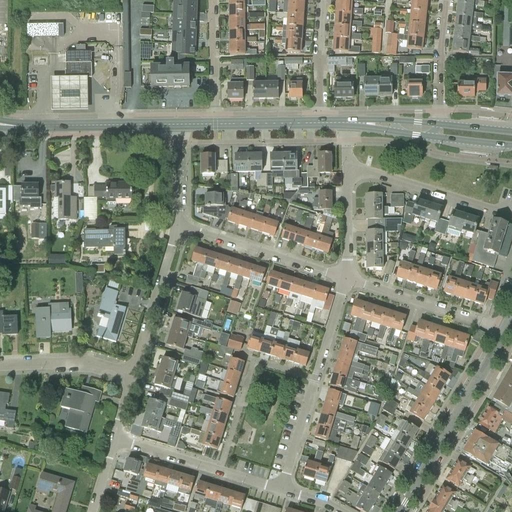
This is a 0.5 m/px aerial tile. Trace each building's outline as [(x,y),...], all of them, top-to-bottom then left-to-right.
[(417,0),(412,0),(411,12),(426,14),(427,1),(417,0)] [(173,56),(174,63),(167,63),(167,68),(151,68),(151,89),(189,88),(189,67),(185,67),(184,57),(194,57),(196,2),(179,1),(178,20),(174,19),(172,56),(173,56)] [(304,4),(289,3),(278,2),(277,6),(289,7),(289,16),(303,16),(304,4)] [(351,10),(352,3),(337,2),(336,14),(351,15),(362,16),(362,11),(351,10)] [(458,5),(457,17),(477,19),(483,20),(483,15),(472,14),(473,7),(458,5)] [(229,8),(229,20),(245,20),(245,19),(256,19),(256,14),(245,15),(244,8),(229,8)] [(425,26),(426,14),(411,12),(400,11),(399,15),(411,16),(410,25),(425,26)] [(336,14),(335,27),(350,28),(361,29),(361,24),(350,23),(351,15),(336,14)] [(288,20),(288,28),(302,29),(303,16),(289,16),(277,15),(277,19),(288,20)] [(457,17),(456,29),(470,30),(481,32),(482,27),(476,26),(477,19),(457,17)] [(229,32),(245,32),(245,31),(256,31),(256,27),(245,27),(245,20),(229,20),(229,32)] [(405,29),(405,37),(423,39),(425,26),(410,25),(398,23),(398,28),(405,29)] [(58,38),(58,25),(43,25),(27,25),(27,38),(43,38),(58,38)] [(288,28),(276,27),(276,32),(287,32),(287,41),(301,42),(302,29),(288,28)] [(360,36),(349,36),(350,28),(335,27),(334,40),(349,41),(349,40),(360,41),(360,36)] [(454,41),(469,42),(480,44),(481,39),(469,38),(470,30),(456,29),(454,41)] [(381,30),(373,30),(373,43),(379,43),(381,43),(381,30)] [(229,32),(229,44),(245,44),(245,43),(256,43),(256,39),(245,39),(245,32),(229,32)] [(404,42),(405,37),(389,35),(388,48),(396,49),(397,41),(404,42)] [(423,39),(405,37),(404,42),(408,42),(407,50),(422,51),(423,39)] [(300,54),(301,42),(287,41),(276,40),(275,45),(286,46),(286,53),(300,54)] [(359,48),(348,47),(349,41),(334,40),(334,53),(348,54),(348,53),(359,54),(359,48)] [(468,49),(469,42),(454,41),(453,53),(478,56),(479,51),(468,49)] [(373,43),(372,54),(380,54),(381,43),(379,43),(373,43)] [(245,56),(256,55),(256,51),(250,51),(250,50),(245,50),(245,44),(229,44),(230,56),(245,56)] [(76,53),(66,54),(66,59),(66,79),(87,79),(91,79),(91,58),(91,53),(85,53),(85,47),(76,47),(76,53)] [(232,70),(242,70),(242,62),(232,62),(232,70)] [(430,73),(430,66),(416,65),(416,73),(430,73)] [(511,77),(500,77),(500,66),(492,66),(492,80),(492,81),(497,81),(497,97),(511,97),(511,77)] [(87,79),(66,79),(51,79),(51,96),(52,112),(88,112),(88,96),(87,79)] [(335,99),(353,99),(353,86),(341,86),(340,79),(335,79),(335,86),(335,99)] [(228,101),(243,101),(242,80),(232,80),(232,86),(228,86),(228,101)] [(302,85),(302,80),(296,80),(296,85),(289,85),(289,100),(302,100),(302,85)] [(378,98),(378,80),(365,80),(365,98),(378,98)] [(391,80),(378,80),(378,98),(392,98),(391,80)] [(486,91),(486,81),(473,81),(473,85),(458,85),(457,97),(474,98),(475,91),(486,91)] [(408,98),(422,98),(422,83),(406,83),(406,90),(408,90),(408,98)] [(266,100),(266,84),(253,84),(253,101),(266,100)] [(278,84),(266,84),(266,100),(279,100),(278,84)] [(248,173),(248,155),(235,156),(235,173),(248,173)] [(261,155),(248,155),(248,173),(255,173),(255,181),(257,181),(260,181),(260,175),(261,175),(261,155)] [(284,172),(283,155),(270,155),(271,173),(284,172)] [(283,155),(284,172),(284,180),(293,180),(293,187),(301,187),(301,180),(299,180),(299,172),(297,172),(297,155),(283,155)] [(319,174),(331,174),(331,155),(318,155),(318,164),(313,164),(313,168),(307,168),(307,174),(307,178),(319,178),(319,174)] [(215,174),(227,174),(227,162),(220,162),(220,166),(215,166),(214,156),(201,156),(201,175),(215,175),(215,174)] [(266,175),(261,175),(260,175),(260,181),(257,181),(257,188),(266,188),(266,175)] [(76,198),(70,198),(69,183),(56,183),(56,186),(56,192),(56,198),(54,198),(54,220),(76,220),(76,198)] [(94,186),(94,199),(97,199),(97,202),(106,202),(106,204),(115,204),(115,199),(131,199),(131,183),(106,183),(106,186),(94,186)] [(41,198),(38,198),(38,185),(30,185),(30,184),(23,184),(23,185),(21,185),(21,187),(13,187),(13,202),(18,202),(18,207),(29,207),(29,209),(41,209),(41,198)] [(0,220),(5,220),(5,201),(11,201),(11,204),(12,204),(12,187),(0,186),(0,220)] [(213,189),(213,195),(205,195),(205,207),(202,207),(202,214),(217,219),(217,217),(224,219),(228,208),(228,207),(223,207),(223,195),(222,195),(222,191),(213,189)] [(319,193),(319,199),(313,199),(313,211),(331,211),(331,193),(319,193)] [(366,196),(366,208),(382,208),(382,196),(366,196)] [(391,208),(403,208),(403,196),(391,196),(391,208)] [(96,199),(84,199),(84,221),(96,221),(96,199)] [(239,226),(241,222),(243,213),(247,202),(244,201),(240,203),(237,211),(231,209),(231,210),(228,208),(224,219),(228,220),(227,223),(239,226)] [(424,222),(429,205),(416,201),(413,212),(408,210),(403,224),(410,225),(412,216),(419,219),(419,220),(424,222)] [(434,233),(440,235),(444,222),(438,220),(442,209),(429,205),(424,222),(429,224),(429,222),(436,224),(434,233)] [(382,208),(366,208),(366,220),(382,220),(382,208)] [(282,219),(284,211),(277,209),(275,216),(282,219)] [(299,224),(303,212),(298,211),(294,223),(299,224)] [(250,230),(255,217),(243,213),(241,222),(239,226),(250,230)] [(466,216),(453,213),(450,223),(444,222),(440,235),(446,237),(448,230),(460,233),(464,222),(466,216)] [(304,247),(308,234),(314,217),(308,215),(303,232),(297,230),(293,243),(304,247)] [(477,246),(481,233),(475,231),(478,220),(466,216),(464,222),(460,233),(465,235),(466,233),(473,235),(470,244),(476,246),(477,246)] [(262,234),(263,229),(266,220),(255,217),(250,230),(262,234)] [(324,225),(322,231),(327,233),(331,219),(327,218),(324,225)] [(266,220),(263,229),(262,234),(273,237),(278,224),(266,220)] [(488,235),(481,233),(477,246),(476,246),(471,262),(493,269),(497,256),(506,258),(511,239),(511,226),(492,221),(488,235)] [(317,247),(322,231),(324,225),(323,225),(319,224),(315,236),(308,234),(304,247),(316,251),(317,247)] [(31,225),(31,239),(44,239),(44,225),(31,225)] [(293,243),(297,230),(285,226),(281,240),(293,243)] [(125,252),(131,252),(129,239),(124,239),(124,230),(114,230),(114,231),(94,231),(94,230),(84,231),(84,243),(94,243),(94,248),(114,247),(114,255),(123,255),(123,256),(125,256),(125,252)] [(327,254),(332,241),(331,241),(333,235),(327,233),(322,231),(317,247),(316,251),(327,254)] [(366,245),(382,245),(382,232),(366,233),(366,245)] [(405,252),(407,245),(400,243),(398,250),(405,252)] [(366,245),(366,257),(382,257),(382,245),(366,245)] [(196,287),(199,279),(201,272),(203,266),(207,253),(196,249),(191,262),(197,264),(193,277),(187,276),(185,284),(196,287)] [(406,282),(411,266),(415,253),(410,251),(406,264),(401,263),(396,278),(406,282)] [(219,256),(207,253),(203,266),(215,270),(219,256)] [(416,285),(421,269),(425,256),(420,255),(416,268),(411,266),(406,282),(416,285)] [(226,273),(229,263),(230,260),(219,256),(215,270),(226,273)] [(382,257),(366,257),(367,269),(383,269),(382,257)] [(449,260),(443,258),(440,265),(446,267),(449,260)] [(231,275),(237,277),(242,264),(230,260),(229,263),(226,273),(224,279),(229,280),(231,275)] [(390,277),(394,264),(388,262),(384,275),(390,277)] [(443,294),(454,297),(459,281),(464,264),(459,262),(455,273),(456,274),(454,280),(448,278),(445,290),(443,294)] [(249,280),(253,267),(242,264),(237,277),(236,282),(240,284),(242,278),(249,280)] [(469,266),(466,276),(470,278),(474,267),(469,266)] [(265,271),(253,267),(249,280),(261,284),(265,271)] [(416,285),(426,288),(431,272),(421,269),(416,285)] [(437,288),(441,276),(441,273),(436,272),(436,274),(431,272),(426,288),(436,291),(437,288)] [(278,290),(281,280),(282,277),(271,273),(266,286),(278,290)] [(93,282),(94,275),(87,274),(86,281),(93,282)] [(278,290),(290,293),(294,280),(282,277),(281,280),(278,290)] [(288,299),(292,300),(299,302),(301,297),(305,284),(294,280),(290,293),(288,299)] [(459,281),(454,297),(463,300),(467,289),(468,284),(459,281)] [(484,306),(486,299),(493,301),(498,285),(489,282),(486,290),(478,287),(473,303),(484,306)] [(317,287),(305,284),(301,297),(299,302),(304,304),(310,306),(312,301),(317,287)] [(463,300),(473,303),(478,287),(468,284),(467,289),(463,300)] [(334,298),(327,295),(328,291),(317,287),(312,301),(310,306),(315,308),(329,313),(334,298)] [(182,294),(176,311),(200,319),(208,294),(191,288),(188,296),(182,294)] [(116,343),(126,308),(114,305),(118,292),(106,289),(98,317),(109,320),(106,329),(99,327),(97,337),(116,343)] [(260,300),(258,307),(264,309),(266,302),(260,300)] [(352,331),(357,333),(366,305),(356,301),(351,317),(356,319),(352,331)] [(231,302),(227,313),(236,316),(240,305),(231,302)] [(49,310),(36,310),(37,339),(50,338),(50,331),(68,330),(68,317),(70,317),(70,310),(69,310),(69,304),(49,305),(49,310)] [(371,323),(375,308),(366,305),(357,333),(361,334),(365,322),(371,323)] [(380,326),(384,315),(385,311),(375,308),(371,323),(380,326)] [(385,328),(390,330),(395,314),(385,311),(384,315),(380,326),(377,339),(381,340),(385,328)] [(3,336),(17,335),(17,318),(4,318),(4,317),(2,317),(2,313),(0,312),(0,333),(3,334),(3,336)] [(395,314),(390,330),(387,342),(390,343),(391,344),(395,331),(401,333),(405,317),(395,314)] [(174,320),(170,333),(192,339),(193,334),(197,335),(199,328),(210,331),(211,326),(191,320),(190,325),(174,320)] [(418,343),(419,339),(424,340),(429,325),(419,322),(417,329),(411,327),(407,341),(416,344),(418,343)] [(439,328),(429,325),(424,340),(420,353),(421,353),(425,355),(429,342),(434,343),(439,328)] [(270,357),(270,356),(276,338),(269,336),(271,329),(266,328),(262,341),(258,353),(270,357)] [(444,346),(447,336),(449,331),(439,328),(434,343),(444,346)] [(454,349),(455,344),(459,334),(449,331),(447,336),(444,346),(440,359),(445,361),(449,348),(454,349)] [(192,339),(170,333),(166,346),(182,351),(186,338),(192,339)] [(281,346),(274,344),(276,338),(270,356),(270,357),(282,360),(288,340),(289,335),(285,334),(281,346)] [(469,337),(459,334),(455,344),(454,349),(449,363),(454,364),(457,357),(462,359),(464,353),(469,337)] [(228,348),(240,352),(243,340),(231,337),(228,348)] [(258,353),(262,341),(250,337),(246,350),(258,353)] [(293,364),(297,351),(300,343),(288,340),(282,360),(293,364)] [(375,358),(378,350),(344,340),(340,352),(353,355),(357,357),(358,353),(375,358)] [(231,357),(231,356),(233,351),(221,347),(218,357),(223,359),(224,355),(231,357)] [(185,351),(183,356),(200,361),(203,354),(198,352),(198,351),(191,349),(190,352),(185,351)] [(297,351),(293,364),(306,367),(309,355),(297,351)] [(368,368),(364,366),(351,362),(353,355),(340,352),(337,363),(362,371),(367,372),(368,368)] [(200,361),(183,356),(181,363),(198,368),(200,361)] [(174,377),(178,364),(162,359),(158,372),(174,377)] [(231,360),(228,371),(240,375),(244,364),(231,360)] [(362,371),(337,363),(333,375),(351,381),(354,373),(361,375),(362,371)] [(429,364),(423,374),(445,386),(450,377),(429,364)] [(511,416),(511,367),(493,400),(497,402),(495,406),(506,412),(511,416)] [(220,382),(237,387),(240,375),(228,371),(224,383),(220,382)] [(445,386),(423,374),(419,371),(416,375),(428,383),(425,387),(439,395),(445,386)] [(177,378),(174,377),(158,372),(154,386),(161,388),(159,396),(170,399),(182,403),(188,405),(189,398),(184,397),(183,396),(172,393),(173,391),(177,378)] [(351,381),(333,375),(329,387),(355,395),(357,390),(349,388),(351,381)] [(187,381),(183,396),(184,397),(189,398),(192,389),(194,383),(187,381)] [(195,387),(203,390),(205,384),(197,381),(195,387)] [(233,399),(237,387),(220,382),(217,393),(221,394),(220,395),(233,399)] [(98,403),(101,393),(82,387),(80,394),(66,390),(61,407),(70,410),(65,427),(84,433),(94,401),(98,403)] [(425,387),(420,396),(434,404),(439,395),(425,387)] [(382,402),(385,392),(377,389),(375,396),(378,396),(376,401),(382,402)] [(417,400),(415,405),(429,413),(434,404),(420,396),(408,389),(406,393),(417,400)] [(328,391),(325,403),(338,407),(341,395),(328,391)] [(13,430),(16,412),(3,410),(4,405),(8,405),(9,394),(0,392),(0,422),(6,423),(5,428),(13,430)] [(157,395),(155,403),(165,406),(168,407),(170,399),(159,396),(157,395)] [(203,401),(215,405),(213,412),(228,416),(231,404),(217,400),(204,396),(203,401)] [(165,420),(175,423),(177,424),(181,425),(188,405),(182,403),(170,399),(168,407),(181,410),(178,420),(166,416),(165,420)] [(388,400),(385,405),(395,411),(398,406),(388,400)] [(149,401),(145,415),(161,419),(165,406),(155,403),(149,401)] [(423,422),(429,413),(415,405),(410,402),(405,411),(423,422)] [(325,403),(321,415),(340,421),(340,420),(347,422),(353,424),(354,419),(336,413),(338,407),(325,403)] [(392,417),(395,411),(385,405),(381,410),(392,417)] [(511,416),(506,412),(495,406),(492,409),(489,407),(479,425),(488,430),(494,420),(496,421),(499,417),(511,425),(511,416)] [(210,423),(224,428),(228,416),(213,412),(201,408),(199,414),(211,417),(210,423)] [(369,409),(367,415),(376,417),(378,412),(369,409)] [(165,420),(161,419),(145,415),(141,428),(161,434),(165,420)] [(321,415),(317,427),(337,432),(340,421),(321,415)] [(380,415),(377,420),(384,424),(387,419),(380,415)] [(202,426),(203,421),(191,418),(190,422),(202,426)] [(381,429),(384,424),(377,420),(374,425),(381,429)] [(412,441),(418,430),(402,421),(396,431),(412,441)] [(177,424),(175,423),(171,437),(177,439),(181,425),(177,424)] [(206,435),(221,439),(224,428),(210,423),(206,434),(206,435)] [(366,436),(368,428),(361,426),(359,436),(365,438),(366,436)] [(183,428),(181,435),(185,436),(189,435),(191,430),(183,427),(183,428)] [(337,432),(317,427),(314,438),(334,444),(338,445),(339,440),(335,438),(337,432)] [(217,451),(221,439),(206,435),(206,434),(191,430),(189,435),(199,437),(196,445),(217,451)] [(412,441),(396,431),(390,441),(406,451),(412,441)] [(511,453),(475,432),(467,444),(486,455),(487,453),(492,456),(499,460),(497,461),(503,465),(503,464),(506,465),(508,462),(510,463),(511,461),(511,462),(511,453)] [(356,451),(360,439),(353,437),(350,449),(356,451)] [(370,437),(368,441),(374,445),(377,440),(370,437)] [(314,481),(316,476),(319,466),(320,463),(326,444),(313,440),(312,446),(319,448),(314,465),(307,463),(303,477),(314,481)] [(371,450),(374,445),(368,441),(361,453),(370,458),(374,451),(371,450)] [(406,451),(390,441),(384,451),(400,461),(406,451)] [(486,455),(467,444),(462,452),(486,467),(488,463),(501,471),(505,474),(511,462),(511,461),(510,463),(508,462),(506,465),(503,464),(503,465),(497,461),(499,460),(492,456),(487,453),(486,455)] [(341,461),(345,450),(339,448),(336,459),(341,461)] [(341,461),(346,462),(351,451),(345,450),(341,461)] [(357,453),(351,451),(346,462),(351,464),(357,453)] [(400,461),(384,451),(378,462),(394,471),(400,461)] [(355,461),(352,466),(364,473),(359,470),(362,465),(365,467),(369,460),(359,455),(355,461)] [(319,466),(316,476),(314,481),(326,484),(334,457),(330,456),(327,465),(320,463),(319,466)] [(137,477),(141,464),(127,460),(123,473),(137,477)] [(452,470),(472,482),(474,478),(470,476),(469,478),(466,476),(470,468),(457,460),(452,470)] [(154,486),(155,482),(159,469),(147,466),(143,478),(141,477),(140,482),(139,485),(136,495),(142,497),(143,491),(144,491),(147,483),(154,486)] [(362,478),(364,473),(352,466),(349,471),(362,478)] [(370,477),(373,478),(385,486),(392,475),(376,466),(370,476),(370,477)] [(16,469),(13,478),(20,480),(23,471),(16,469)] [(165,493),(167,486),(167,484),(171,473),(159,469),(155,482),(161,484),(159,491),(165,493)] [(466,484),(470,487),(472,482),(452,470),(446,480),(458,488),(463,480),(467,483),(466,484)] [(179,489),(180,486),(182,476),(171,473),(167,484),(167,486),(179,489)] [(65,511),(74,483),(42,474),(36,492),(49,496),(50,492),(58,494),(52,511),(34,511),(36,508),(30,506),(27,511),(65,511)] [(182,476),(180,486),(179,489),(177,493),(189,497),(194,480),(182,476)] [(17,492),(20,480),(13,478),(10,490),(17,492)] [(385,486),(373,478),(367,488),(379,496),(385,486)] [(127,485),(125,492),(131,494),(136,496),(136,495),(139,485),(140,482),(131,479),(130,485),(127,485)] [(344,481),(341,486),(350,492),(353,487),(344,481)] [(194,496),(206,499),(210,487),(198,483),(194,496)] [(347,490),(350,492),(341,486),(338,491),(344,495),(347,490)] [(457,508),(457,507),(459,504),(455,502),(454,503),(451,501),(455,494),(442,486),(436,496),(457,508)] [(218,503),(221,490),(210,487),(206,499),(218,503)] [(379,496),(367,488),(361,498),(373,506),(379,496)] [(0,511),(3,511),(9,493),(0,490),(0,511)] [(129,500),(131,494),(125,492),(118,490),(116,496),(129,500)] [(229,506),(232,497),(233,494),(221,490),(218,503),(215,510),(214,511),(220,511),(223,504),(229,506)] [(139,497),(136,496),(131,494),(129,500),(137,502),(139,497)] [(233,494),(232,497),(229,506),(241,510),(245,497),(233,494)] [(454,511),(457,508),(436,496),(431,506),(441,511),(444,511),(448,506),(451,509),(451,510),(454,511)] [(369,511),(373,506),(361,498),(355,509),(360,511),(369,511)] [(150,499),(148,507),(157,509),(160,510),(160,507),(162,503),(150,499)] [(162,503),(160,507),(172,511),(174,503),(163,500),(162,503)] [(242,511),(248,511),(252,502),(247,500),(242,511)] [(255,511),(258,503),(252,502),(248,511),(255,511)] [(261,511),(263,505),(258,503),(255,511),(261,511)]
